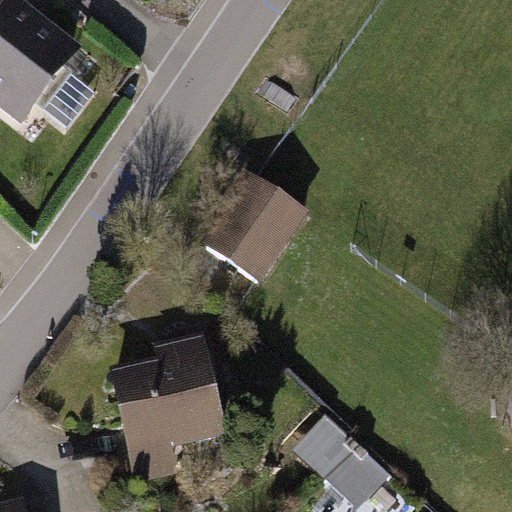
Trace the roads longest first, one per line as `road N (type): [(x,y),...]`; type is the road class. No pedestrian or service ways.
road 1 (residential): [(206,77),(0,350)]
road 2 (residential): [(206,77),(109,0)]
